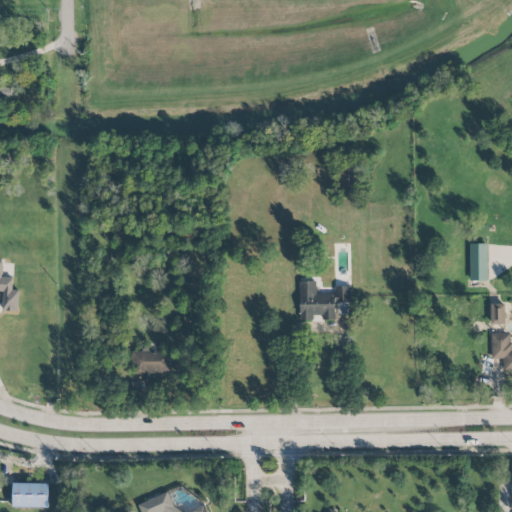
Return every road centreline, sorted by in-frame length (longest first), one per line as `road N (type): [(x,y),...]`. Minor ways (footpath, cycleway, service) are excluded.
road 1 (tertiary): [(0,422),(59,442),(511,438)]
road 2 (tertiary): [(284,422),(65,422),(0,405)]
road 3 (tertiary): [(511,418),(348,421)]
